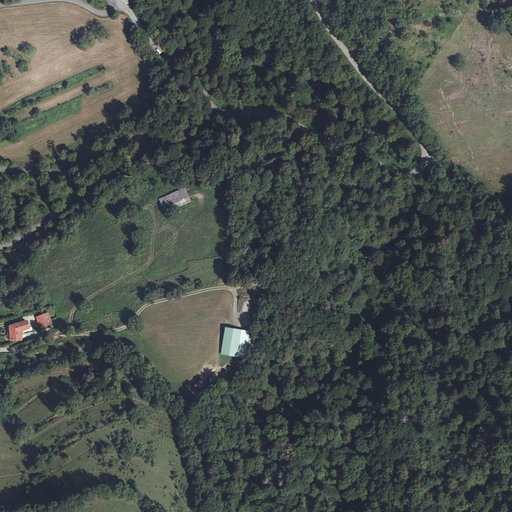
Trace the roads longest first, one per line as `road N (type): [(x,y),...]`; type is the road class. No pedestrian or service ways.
road 1 (tertiary): [(117,2),(215,110),(274,111),(353,143),(405,177),(420,169),(422,144),(313,0)]
road 2 (unclassified): [(0,169),(62,169),(137,136),(150,147),(0,247)]
road 3 (track): [(79,335),(118,329),(144,306),(218,287),(234,292),(240,320),(248,304)]
road 4 (track): [(34,344),(106,339),(137,350),(160,375)]
